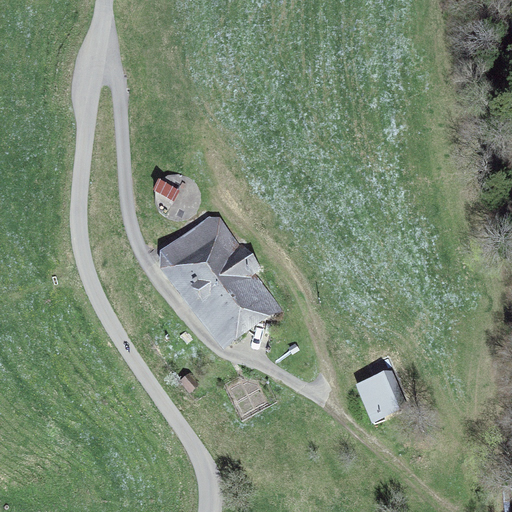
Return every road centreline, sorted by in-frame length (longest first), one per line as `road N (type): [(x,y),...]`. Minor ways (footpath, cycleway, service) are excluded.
road 1 (track): [(104,0),(78,208),(84,261),(104,312),(199,455),(208,511)]
road 2 (track): [(302,387),(209,340),(151,270),(127,207),(119,95),(99,45)]
road 3 (track): [(302,387),(450,511)]
